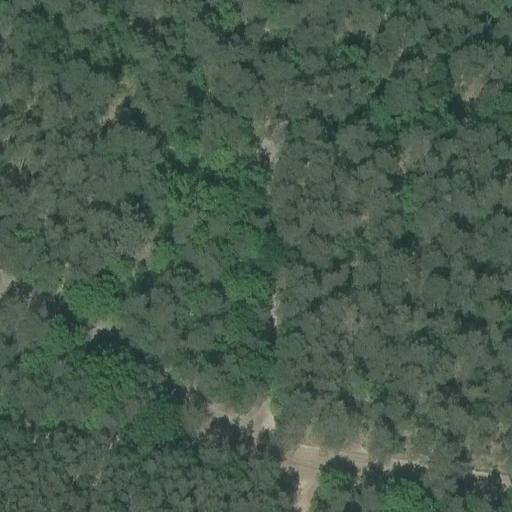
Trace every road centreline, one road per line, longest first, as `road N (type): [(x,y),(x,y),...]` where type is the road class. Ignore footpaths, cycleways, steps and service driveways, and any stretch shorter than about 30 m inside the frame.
road 1 (track): [(0,432),(511,492)]
road 2 (track): [(0,294),(252,462)]
